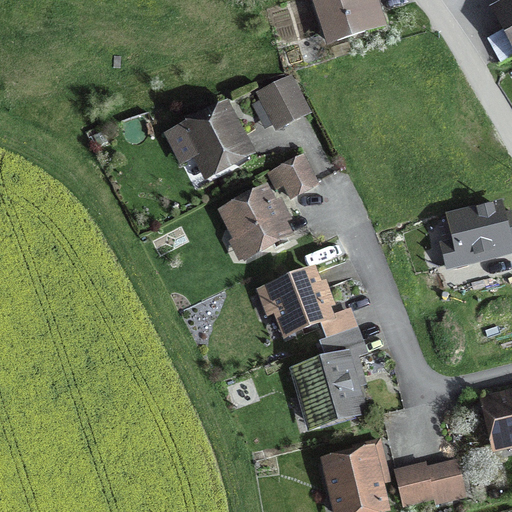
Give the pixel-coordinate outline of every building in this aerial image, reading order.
[(330,39),(384,22),(379,4),(367,8),(364,0),(335,0),(319,5),(330,39)] [(511,11),(502,16),(511,35),(511,11)] [(276,123),(303,109),(290,81),(262,95),(276,123)] [(247,152),(226,111),(173,139),(182,158),(196,151),(206,172),(247,152)] [(277,171),(291,198),(317,184),(304,158),(277,171)] [(287,236),(264,192),(224,212),(247,257),(287,236)] [(511,250),(500,204),(449,216),(455,241),(442,245),(448,268),(511,252),(511,250)] [(330,318),(325,306),(332,303),(326,288),(319,291),(312,273),(269,290),(286,335),(322,321),(329,340),(354,330),(347,311),(330,318)] [(330,356),(333,363),(297,374),(303,392),(299,398),(305,402),(312,424),(360,410),(345,360),(343,351),(360,345),(354,330),(329,340),(325,342),(330,356)] [(511,444),(511,396),(484,403),(495,448),(511,444)] [(374,464),(384,462),(379,441),(355,447),(358,458),(327,465),(338,511),(356,511),(383,506),(374,464)] [(427,469),(434,499),(463,491),(456,462),(427,469)] [(427,469),(426,464),(396,471),(395,472),(403,506),(434,499),(427,469)]
